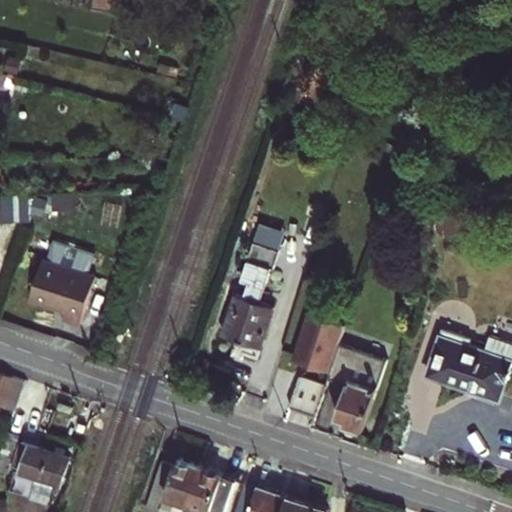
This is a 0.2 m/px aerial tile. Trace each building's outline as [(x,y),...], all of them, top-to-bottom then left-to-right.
[(119,0),(88,0),(87,5),(116,13),(119,0)] [(162,63),(160,72),(177,75),(179,67),(162,63)] [(174,102),(170,113),(187,119),(196,90),(188,88),(184,105),(174,102)] [(401,165),(423,172),(427,157),(405,150),(401,165)] [(468,210),(480,207),(477,188),(464,191),(465,196),(468,210)] [(0,222),(32,220),(31,195),(0,196),(0,222)] [(466,224),(483,221),(480,207),(468,210),(465,196),(442,200),(445,213),(437,215),(440,230),(447,229),(447,232),(467,229),(466,224)] [(38,197),(34,210),(44,213),(48,200),(38,197)] [(263,222),(257,243),(281,251),(288,230),(263,222)] [(32,299),(54,306),(58,305),(63,306),(68,308),(65,318),(82,324),(98,276),(89,273),(96,253),(56,240),(49,260),(45,259),(32,299)] [(249,342),(262,347),(275,306),(262,301),(273,268),(275,269),(281,251),(257,243),(244,279),(252,282),(247,296),(239,293),(225,334),(249,342)] [(333,372),(342,343),(348,325),(311,313),(296,360),(333,372)] [(461,385),(496,397),(503,393),(511,367),(511,341),(492,335),(487,350),(471,344),(473,338),(445,328),(429,374),(461,385)] [(390,359),(342,343),(333,372),(331,377),(349,383),(338,416),(347,419),(346,424),(352,426),(364,430),(390,359)] [(0,403),(16,409),(26,380),(0,371),(0,403)] [(292,407),(318,416),(328,385),(302,376),(292,407)] [(23,443),(20,442),(25,422),(13,418),(0,455),(0,475),(6,477),(10,463),(16,465),(23,443)] [(24,440),(23,443),(16,465),(63,482),(72,457),(24,440)] [(185,460),(180,458),(177,465),(174,473),(161,468),(148,506),(162,510),(168,511),(186,511),(190,502),(188,501),(194,483),(198,484),(205,466),(185,460)] [(198,511),(201,507),(217,511),(227,511),(239,478),(220,471),(205,466),(198,484),(194,483),(188,501),(190,502),(186,511),(198,511)] [(285,511),(291,494),(274,489),(261,484),(251,511),(285,511)] [(329,511),(331,508),(319,504),(291,494),(285,511),(329,511)]
